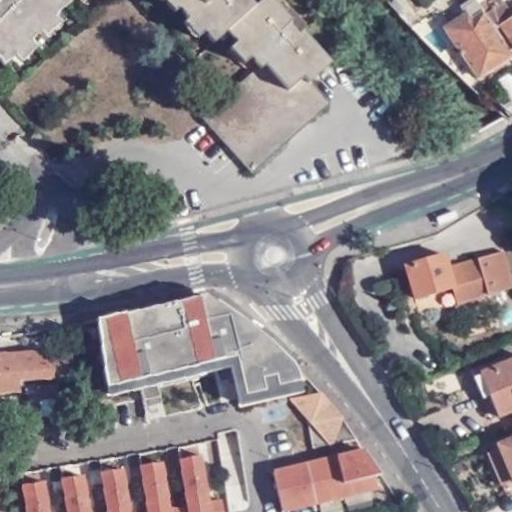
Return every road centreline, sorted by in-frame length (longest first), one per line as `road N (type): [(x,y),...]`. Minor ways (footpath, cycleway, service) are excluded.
road 1 (unknown): [(251,511),(254,464),(237,425),(212,416),(89,443)]
road 2 (secondary): [(244,234),(68,277)]
road 3 (tertiary): [(443,511),(343,362)]
road 4 (secondary): [(68,277),(246,276)]
road 5 (secondary): [(397,195),(511,151)]
